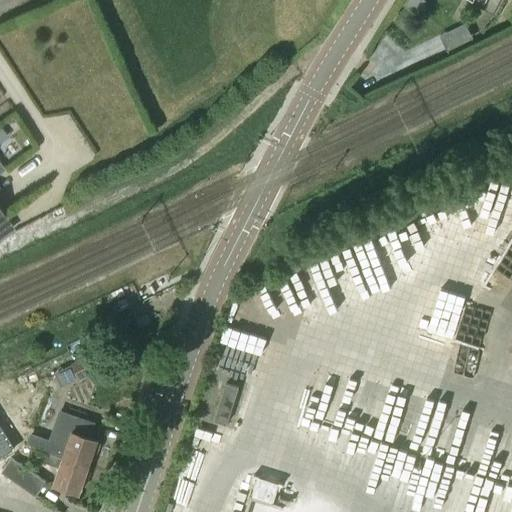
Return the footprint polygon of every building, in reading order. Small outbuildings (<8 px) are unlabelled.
[(464,23),(438,30),(442,44),(468,37),(464,23)] [(110,363),(103,349),(74,362),(81,377),(110,363)] [(239,387),(226,383),(214,420),(227,424),(239,387)] [(28,442),(89,463),(97,440),(88,437),(92,423),(60,412),(50,442),(31,435),(28,442)] [(0,458),(15,448),(0,425),(0,458)] [(89,463),(28,442),(31,447),(47,452),(43,462),(59,467),(53,485),(79,493),(89,463)] [(36,496),(36,495),(47,480),(12,456),(1,472),(36,496)] [(267,494),(272,483),(256,474),(248,490),(257,494),(259,490),(267,494)]
